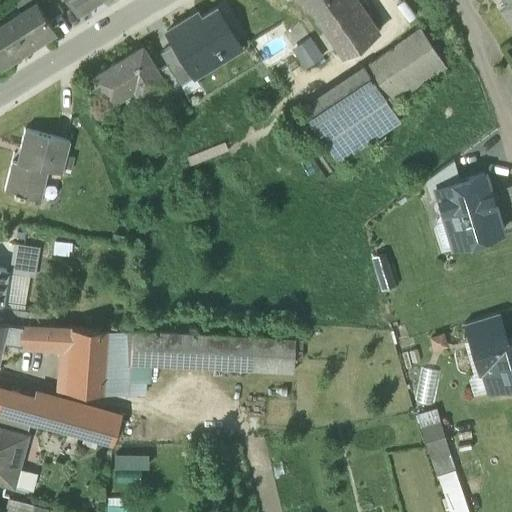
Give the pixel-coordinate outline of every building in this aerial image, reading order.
[(54,0),(36,0),(37,1),(49,20),(62,12),(54,0)] [(68,0),(75,11),(92,0),(68,0)] [(305,0),(317,16),(340,0),(305,0)] [(340,0),(317,16),(344,54),(379,32),(357,0),(340,0)] [(511,0),(504,0),(505,0),(498,5),(511,26),(511,0)] [(37,1),(0,23),(0,61),(54,28),(49,20),(37,1)] [(215,8),(192,22),(189,17),(166,31),(173,43),(194,76),(240,48),(215,8)] [(421,28),(300,107),(338,164),(400,123),(389,107),(448,69),(421,28)] [(314,37),(295,49),(306,66),(325,54),(314,37)] [(194,76),(173,43),(159,52),(166,65),(179,85),(194,76)] [(143,47),(92,78),(110,109),(138,92),(143,102),(164,89),(154,72),(157,70),(143,47)] [(166,65),(157,70),(154,72),(164,89),(171,100),(183,92),(179,85),(166,65)] [(68,141),(25,130),(17,161),(12,160),(4,190),(14,192),(14,194),(23,196),(23,195),(40,199),(48,169),(60,172),(68,141)] [(455,159),(426,179),(431,197),(439,195),(437,187),(461,180),(455,159)] [(461,180),(437,187),(439,195),(454,246),(503,232),(485,173),(461,180)] [(38,248),(15,244),(10,273),(30,276),(33,277),(38,248)] [(384,254),(373,258),(383,287),(393,284),(384,254)] [(0,303),(0,308),(20,312),(30,276),(10,273),(6,271),(3,288),(0,303)] [(0,303),(3,288),(0,287),(0,321),(7,322),(14,323),(15,316),(19,317),(20,312),(0,308),(0,303)] [(499,312),(465,322),(474,349),(507,339),(499,312)] [(71,327),(21,324),(14,323),(7,322),(3,339),(20,340),(20,342),(70,345),(71,327)] [(132,330),(71,327),(70,345),(67,389),(129,394),(129,391),(132,330)] [(153,331),(132,330),(129,391),(144,392),(144,381),(151,381),(151,369),(152,355),(153,331)] [(212,335),(153,331),(152,355),(210,358),(212,335)] [(309,339),(212,335),(210,358),(152,355),(151,369),(295,376),(295,362),(308,362),(309,339)] [(511,337),(507,339),(474,349),(474,351),(478,350),(485,371),(496,367),(501,384),(507,382),(511,388),(511,337)] [(433,402),(441,371),(426,367),(418,398),(433,402)] [(34,397),(0,387),(0,414),(27,422),(34,397)] [(121,414),(36,390),(34,397),(27,422),(30,423),(112,446),(121,414)] [(437,473),(456,467),(437,408),(418,414),(437,473)] [(27,422),(0,414),(0,427),(27,435),(30,423),(27,422)] [(0,427),(0,481),(15,486),(20,468),(18,467),(22,453),(24,454),(29,436),(0,427)] [(116,451),(116,464),(150,464),(150,451),(116,451)] [(143,474),(143,466),(117,465),(117,474),(143,474)] [(469,511),(462,491),(443,497),(447,511),(469,511)] [(30,511),(33,503),(8,496),(4,509),(14,511),(30,511)]
